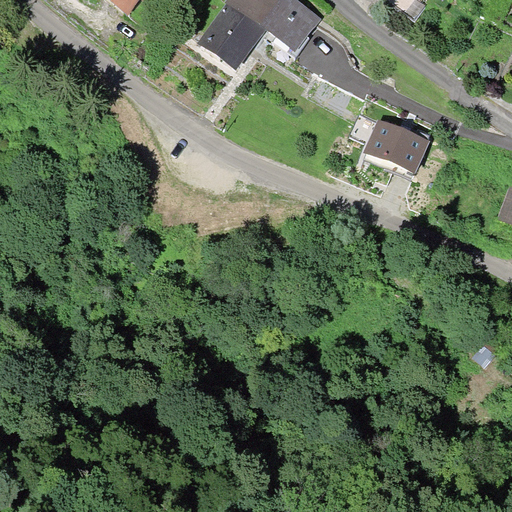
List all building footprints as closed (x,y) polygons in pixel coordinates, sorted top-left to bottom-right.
[(110,0),(128,15),(140,0),(110,0)] [(314,22),(283,0),(235,0),(232,5),(263,28),(294,50),(305,34),(314,22)] [(417,0),(383,0),(383,1),(414,23),(426,6),(417,0)] [(244,55),(263,28),(232,5),(203,45),(235,68),(244,55)] [(511,96),(511,72),(499,66),(489,85),(511,96)] [(432,136),(379,118),(365,160),(418,178),(432,136)] [(511,192),(502,221),(511,224),(511,192)]
